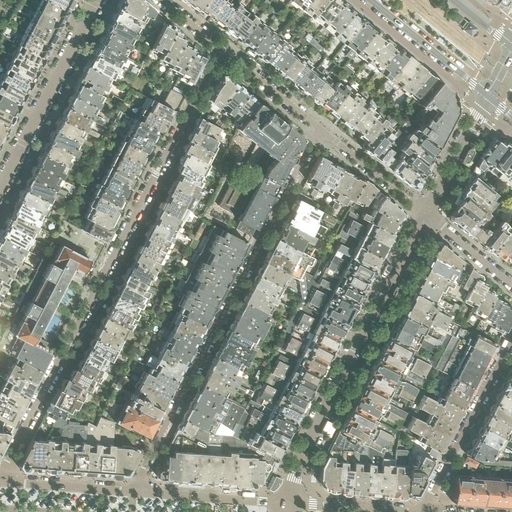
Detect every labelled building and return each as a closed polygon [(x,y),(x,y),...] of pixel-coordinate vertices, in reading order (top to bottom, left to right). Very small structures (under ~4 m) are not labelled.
[(67,12),(44,0),(41,0),(36,10),(61,23),(63,19),(65,19),(68,14),(67,12)] [(73,3),(73,0),(71,0),(44,0),(67,12),(69,8),(71,7),(73,3)] [(117,10),(143,23),(144,22),(145,23),(147,19),(149,20),(154,10),(141,0),(120,0),(117,7),(118,9),(117,10)] [(199,10),(207,0),(190,0),(187,4),(196,11),(199,10)] [(207,14),(210,17),(223,0),(207,0),(199,10),(204,14),(207,14)] [(221,24),(237,4),(236,3),(235,4),(230,0),(223,0),(210,17),(209,17),(218,24),(221,24)] [(290,0),(300,8),(307,0),(290,0)] [(307,0),(300,8),(312,18),(326,0),(307,0)] [(322,26),(342,3),(338,0),(326,0),(312,18),(322,26)] [(322,26),(333,35),(352,11),(342,3),(322,26)] [(224,29),(229,33),(246,12),(241,7),(237,4),(221,24),(224,27),(224,29)] [(280,11),(274,6),(270,11),(276,16),(280,11)] [(61,23),(36,10),(30,22),(55,35),(57,31),(59,30),(62,26),(61,23)] [(141,28),(143,23),(117,10),(115,13),(113,14),(111,18),(112,21),(138,34),(136,33),(139,27),(141,28)] [(333,35),(344,44),(363,20),(352,11),(333,35)] [(237,37),(240,40),(256,21),(255,21),(256,20),(246,12),(229,33),(234,37),(237,37)] [(458,24),(463,18),(457,13),(452,19),(458,24)] [(290,21),(283,16),(280,20),(287,25),(290,21)] [(344,44),(355,53),(372,30),(369,28),(370,26),(363,20),(344,44)] [(138,34),(112,21),(109,25),(107,25),(105,30),(106,32),(130,44),(133,39),(135,40),(138,34)] [(246,45),(250,48),(266,29),(261,24),(260,25),(256,21),(240,40),(240,42),(244,45),(246,45)] [(470,37),(477,28),(469,21),(462,30),(470,37)] [(55,35),(30,22),(23,34),(49,47),(51,42),(53,42),(56,37),(55,35)] [(159,59),(160,59),(174,33),(175,29),(175,27),(170,24),(168,25),(164,23),(150,50),(155,53),(156,51),(162,54),(159,59)] [(259,55),(275,36),(266,29),(250,48),(250,50),(254,54),(257,53),(259,55)] [(355,53),(366,61),(383,39),(380,36),(379,33),(376,30),(372,30),(355,53)] [(130,44),(106,32),(104,36),(101,37),(99,41),(100,44),(126,57),(124,56),(127,50),(129,51),(132,46),(130,44)] [(169,68),(170,68),(183,42),(184,40),(180,38),(179,36),(174,33),(160,59),(166,62),(165,64),(170,67),(169,68)] [(309,43),(313,38),(307,33),(303,38),(309,43)] [(49,47),(23,34),(20,40),(15,37),(12,42),(18,45),(19,45),(18,46),(43,59),(43,58),(45,54),(47,53),(50,49),(49,47)] [(267,61),(270,64),(286,44),(282,40),(281,41),(280,42),(275,37),(276,37),(275,36),(259,55),(260,56),(260,59),(264,62),(267,61)] [(366,61),(377,70),(394,48),(392,46),(392,44),(385,38),(383,39),(366,61)] [(179,77),(192,50),(193,49),(189,47),(189,45),(183,42),(170,68),(175,71),(174,73),(179,75),(178,77),(179,77)] [(123,63),(126,57),(100,44),(98,48),(95,48),(93,53),(94,55),(118,67),(121,62),(123,63)] [(274,70),(279,74),(296,54),(290,49),(291,47),(286,44),(270,64),(274,67),(274,70)] [(44,61),(43,59),(18,46),(16,51),(14,51),(11,56),(13,57),(12,58),(37,70),(39,66),(41,65),(44,61)] [(387,79),(405,57),(402,54),(401,51),(397,48),(394,48),(377,70),(387,79)] [(192,50),(179,77),(184,80),(183,82),(189,85),(203,58),(199,56),(198,53),(192,50)] [(286,77),(290,80),(306,60),(302,56),(300,57),(296,54),(279,74),(284,78),(286,77)] [(118,67),(94,55),(92,59),(89,60),(86,66),(110,79),(110,78),(112,79),(115,73),(117,74),(120,68),(118,67)] [(395,91),(399,86),(417,64),(406,55),(405,57),(387,79),(385,82),(383,85),(382,86),(385,89),(388,85),(395,91)] [(37,72),(37,70),(12,58),(10,63),(8,62),(5,67),(7,68),(7,69),(31,81),(33,77),(35,76),(36,74),(37,72)] [(298,90),(315,69),(309,65),(310,63),(306,60),(290,80),(293,83),(293,86),(298,90)] [(410,94),(427,73),(424,71),(425,70),(417,64),(399,86),(405,91),(404,93),(408,96),(410,94)] [(103,91),(110,79),(86,66),(76,85),(102,98),(103,96),(100,95),(102,91),(103,91)] [(31,81),(7,69),(4,74),(2,74),(0,77),(0,79),(1,80),(25,93),(27,89),(29,88),(32,84),(31,81)] [(306,93),(309,96),(326,76),(328,72),(324,69),(320,73),(315,69),(298,90),(303,94),(306,93)] [(410,94),(420,102),(438,80),(431,75),(430,76),(427,73),(410,94)] [(215,88),(208,100),(218,108),(219,106),(236,86),(234,83),(230,81),(225,77),(225,75),(221,75),(221,77),(218,81),(219,82),(218,83),(215,88)] [(316,104),(319,104),(335,85),(329,81),(330,79),(326,76),(309,96),(313,99),(313,102),(316,104)] [(25,95),(25,93),(1,80),(0,81),(0,95),(19,104),(21,100),(23,99),(24,97),(25,97),(25,95)] [(435,107),(449,90),(438,80),(420,102),(420,103),(406,121),(414,128),(416,130),(435,107)] [(335,85),(319,104),(324,108),(327,107),(330,110),(346,91),(348,89),(343,86),(341,88),(336,84),(335,85)] [(102,98),(76,85),(74,90),(74,92),(72,96),(71,96),(96,109),(96,108),(98,109),(101,103),(99,102),(102,98)] [(236,86),(219,106),(225,111),(223,112),(228,116),(229,114),(246,94),(243,91),(243,89),(239,85),(236,86)] [(164,97),(179,104),(183,96),(168,89),(164,97)] [(435,107),(450,120),(454,112),(455,106),(454,106),(453,105),(454,104),(453,98),(452,97),(452,96),(453,96),(450,91),(449,90),(435,107)] [(352,96),(346,91),(330,110),(329,112),(336,117),(337,115),(340,118),(357,96),(354,93),(352,96)] [(246,94),(229,114),(234,118),(233,120),(238,124),(245,116),(248,111),(257,102),(253,99),(253,97),(249,94),(246,94)] [(20,107),(19,104),(0,95),(0,109),(13,116),(15,112),(17,111),(20,107)] [(93,114),(96,109),(71,96),(70,97),(68,101),(68,104),(66,108),(65,108),(90,121),(90,120),(92,121),(101,125),(103,121),(98,119),(96,120),(94,119),(95,115),(93,114)] [(350,126),(365,106),(361,103),(362,101),(357,96),(340,118),(343,121),(342,122),(349,128),(350,126)] [(175,112),(179,104),(164,97),(160,105),(173,111),(175,112)] [(150,99),(144,110),(164,121),(167,122),(170,121),(172,117),(171,114),(173,111),(160,105),(155,102),(153,101),(150,99)] [(236,170),(218,206),(236,215),(237,212),(241,213),(237,219),(239,220),(235,228),(250,236),(286,168),(295,150),(301,138),(257,102),(248,111),(251,114),(248,118),(245,116),(238,124),(236,127),(237,128),(259,146),(262,148),(268,153),(259,167),(258,167),(256,168),(255,169),(254,170),(255,172),(256,173),(254,178),(236,170)] [(358,135),(375,115),(375,114),(371,111),(372,108),(367,104),(365,106),(350,126),(353,129),(353,132),(358,135)] [(439,141),(450,120),(435,107),(416,130),(427,139),(436,147),(437,146),(435,144),(438,140),(439,141)] [(87,126),(90,121),(65,108),(64,109),(63,111),(62,113),(62,115),(60,119),(59,120),(84,132),(86,133),(97,138),(99,134),(92,130),(90,132),(88,130),(89,127),(87,126)] [(13,118),(13,116),(0,109),(0,123),(7,127),(9,124),(11,122),(12,121),(12,120),(13,118)] [(142,109),(136,120),(156,130),(159,132),(161,131),(164,127),(163,124),(164,121),(144,110),(142,109)] [(388,119),(394,112),(392,110),(386,117),(388,119)] [(404,120),(395,113),(395,112),(390,118),(400,125),(404,120)] [(363,148),(381,127),(385,121),(381,118),(379,119),(375,115),(358,135),(357,136),(364,142),(361,145),(362,147),(363,148)] [(222,130),(219,128),(214,125),(207,121),(205,120),(199,117),(194,128),(217,140),(222,130)] [(156,130),(136,120),(133,119),(128,130),(151,141),(153,141),(155,136),(154,134),(156,130)] [(84,132),(59,120),(58,120),(55,125),(56,127),(54,131),(53,131),(78,144),(80,145),(83,139),(81,138),(84,132)] [(363,148),(373,157),(382,146),(391,135),(397,128),(395,126),(389,133),(381,127),(363,148)] [(428,156),(436,147),(427,139),(416,130),(414,128),(413,129),(410,127),(407,130),(406,129),(397,140),(396,141),(400,145),(402,143),(404,145),(403,146),(414,155),(419,149),(428,156)] [(211,151),(217,140),(194,128),(187,140),(189,141),(211,151)] [(151,141),(128,130),(122,140),(145,153),(147,152),(150,147),(149,145),(151,141)] [(75,149),(78,144),(53,131),(52,132),(49,137),(50,139),(48,143),(72,156),(72,155),(74,157),(77,150),(75,149)] [(143,156),(145,153),(122,140),(117,151),(139,164),(142,163),(144,158),(143,156)] [(488,168),(507,146),(503,143),(502,145),(496,140),(493,140),(482,154),(483,155),(480,158),(481,159),(479,161),(475,167),(480,170),(484,165),(488,168)] [(214,152),(211,151),(189,141),(187,145),(185,145),(182,150),(183,152),(185,153),(208,163),(214,152)] [(487,169),(496,176),(511,156),(511,143),(510,142),(507,144),(508,144),(507,146),(488,168),(487,169)] [(72,156),(48,143),(46,144),(44,146),(44,148),(44,151),(42,155),(68,168),(71,162),(69,161),(72,156)] [(373,157),(379,162),(385,155),(388,151),(382,146),(373,157)] [(397,158),(419,176),(425,169),(423,167),(423,165),(425,163),(427,162),(430,158),(428,156),(419,149),(414,155),(403,146),(399,150),(400,151),(396,157),(397,158)] [(463,159),(463,160),(463,161),(464,163),(465,163),(466,164),(467,164),(469,163),(469,162),(473,154),(474,153),(474,151),(473,150),(472,149),(471,149),(469,149),(468,150),(467,151),(463,159)] [(139,164),(117,151),(111,162),(133,174),(136,174),(138,169),(137,167),(139,164)] [(179,164),(202,174),(204,175),(210,164),(208,163),(185,153),(183,156),(181,157),(179,161),(179,164)] [(38,163),(36,166),(60,179),(62,180),(65,174),(63,173),(66,167),(68,168),(42,155),(40,155),(37,160),(38,163)] [(309,194),(312,196),(329,164),(330,163),(326,161),(325,158),(321,156),(318,157),(306,180),(312,183),(310,187),(312,189),(309,194)] [(511,187),(511,156),(496,176),(495,177),(510,189),(511,187)] [(417,179),(419,176),(397,158),(394,162),(388,169),(411,187),(416,186),(417,184),(417,179)] [(132,178),(133,174),(111,162),(105,174),(128,185),(130,185),(133,180),(132,178)] [(199,180),(202,174),(179,164),(177,170),(177,172),(179,173),(177,177),(199,187),(202,182),(199,180)] [(329,191),(341,168),(335,165),(333,165),(329,164),(312,196),(315,197),(318,192),(320,193),(323,188),(329,191)] [(32,174),(30,178),(53,191),(56,192),(56,191),(65,196),(67,192),(61,189),(59,190),(57,189),(59,186),(57,185),(60,179),(36,166),(33,167),(31,172),(32,174)] [(347,171),(341,168),(329,191),(329,192),(334,195),(332,199),(335,200),(331,208),(333,209),(330,215),(351,176),(351,175),(347,173),(347,171)] [(126,189),(128,185),(105,174),(101,172),(99,177),(102,179),(100,184),(122,196),(124,196),(127,191),(126,189)] [(480,196),(491,205),(494,201),(492,199),(496,195),(498,196),(500,193),(490,185),(487,187),(479,180),(471,174),(467,182),(468,183),(465,187),(466,188),(462,193),(475,203),(480,196)] [(355,177),(351,176),(330,215),(333,217),(335,215),(333,214),(335,210),(336,210),(339,203),(340,203),(344,205),(346,202),(349,204),(351,205),(354,201),(364,181),(363,180),(358,177),(357,177),(355,177)] [(170,187),(191,197),(197,200),(200,195),(199,194),(196,192),(198,188),(199,187),(177,177),(175,180),(173,181),(170,187)] [(26,186),(24,190),(48,202),(50,203),(53,197),(51,196),(53,191),(30,178),(28,180),(26,181),(25,184),(26,186)] [(396,219),(397,219),(400,217),(401,215),(400,210),(364,181),(354,201),(361,204),(396,221),(396,219)] [(122,196),(100,184),(94,195),(117,207),(119,207),(121,202),(121,200),(120,200),(122,196)] [(188,203),(191,197),(170,187),(167,192),(168,195),(166,198),(191,210),(193,206),(188,203)] [(20,198),(18,201),(44,215),(47,210),(45,208),(48,202),(24,190),(21,191),(19,196),(20,198)] [(299,193),(297,198),(308,204),(311,199),(299,193)] [(456,206),(477,222),(485,229),(489,224),(491,223),(493,222),(494,220),(494,217),(492,215),(490,214),(488,214),(485,212),(491,205),(480,196),(475,203),(462,193),(455,205),(456,206)] [(115,211),(117,207),(94,195),(88,206),(90,207),(114,220),(117,214),(116,211),(115,211)] [(191,210),(166,198),(164,202),(162,203),(159,209),(181,220),(184,215),(186,216),(189,210),(191,211),(191,210)] [(292,211),(313,221),(318,213),(321,214),(320,218),(331,224),(335,218),(333,217),(330,215),(328,214),(308,204),(297,198),(291,210),(292,211)] [(44,215),(18,201),(18,202),(15,203),(14,205),(13,207),(14,209),(12,213),(37,226),(40,221),(39,220),(42,214),(44,215)] [(349,204),(346,211),(349,212),(359,217),(358,217),(369,223),(390,233),(392,229),(393,230),(396,224),(396,221),(361,204),(357,207),(355,207),(351,205),(349,204)] [(474,226),(477,222),(456,206),(453,209),(454,210),(450,215),(452,221),(476,241),(482,233),(474,226)] [(111,225),(114,220),(90,207),(85,217),(88,219),(107,229),(109,226),(111,225)] [(179,225),(181,220),(159,209),(156,214),(156,217),(155,220),(178,232),(181,226),(179,225)] [(326,228),(313,221),(292,211),(290,215),(288,216),(285,222),(313,236),(315,232),(322,236),(322,235),(326,228)] [(349,212),(346,218),(351,221),(348,226),(385,245),(386,243),(391,234),(390,233),(369,223),(358,217),(359,217),(349,212)] [(37,226),(12,213),(9,218),(7,218),(5,223),(5,225),(31,238),(34,232),(37,234),(40,228),(37,226)] [(111,231),(107,229),(88,219),(82,230),(105,242),(107,239),(109,238),(112,234),(111,231)] [(175,238),(178,232),(155,220),(153,224),(150,225),(147,230),(170,242),(173,237),(175,238)] [(476,241),(491,253),(509,231),(511,229),(501,220),(490,233),(485,229),(482,233),(476,241)] [(324,242),(313,236),(285,222),(275,239),(286,245),(299,251),(302,244),(304,240),(309,243),(307,246),(319,251),(323,244),(324,242)] [(343,224),(337,236),(340,237),(352,244),(357,246),(379,257),(385,245),(348,226),(343,224)] [(42,244),(31,238),(5,225),(3,229),(1,230),(0,231),(0,236),(25,249),(28,244),(31,245),(33,241),(35,242),(34,244),(40,247),(42,244)] [(170,242),(147,230),(144,236),(145,239),(143,242),(148,244),(166,254),(169,248),(167,247),(170,242)] [(217,234),(213,240),(222,245),(227,247),(224,252),(238,260),(247,243),(238,238),(222,230),(219,235),(217,234)] [(511,232),(509,231),(491,253),(496,256),(499,256),(502,259),(505,256),(511,246),(511,232)] [(25,249),(0,236),(0,251),(20,262),(21,262),(19,261),(22,255),(25,257),(27,253),(29,254),(28,256),(34,259),(36,255),(25,249)] [(334,248),(334,249),(350,258),(350,259),(373,269),(379,257),(357,246),(352,244),(340,237),(337,243),(334,248)] [(291,276),(298,280),(308,285),(310,281),(312,276),(304,272),(307,266),(310,267),(314,259),(299,251),(286,245),(275,239),(264,261),(291,275),(291,276)] [(232,271),(238,260),(224,252),(227,247),(222,245),(213,240),(211,245),(208,251),(211,252),(208,258),(232,271)] [(163,259),(166,254),(148,244),(143,242),(141,246),(139,246),(136,252),(159,264),(162,258),(163,259)] [(453,270),(448,281),(451,283),(454,284),(458,286),(467,291),(477,273),(477,272),(441,243),(435,244),(429,257),(453,270)] [(0,349),(16,358),(41,370),(49,354),(43,350),(47,343),(35,336),(38,330),(64,280),(67,273),(70,267),(72,269),(82,273),(89,260),(60,246),(50,266),(48,264),(41,277),(43,278),(36,291),(31,288),(27,294),(33,298),(31,302),(29,301),(23,313),(25,314),(22,320),(20,320),(17,327),(10,323),(0,341),(0,349)] [(328,260),(327,262),(339,268),(342,269),(367,281),(373,269),(350,259),(350,258),(334,249),(331,254),(328,260)] [(18,268),(20,262),(0,251),(0,266),(14,274),(14,273),(13,272),(16,267),(18,268)] [(159,264),(136,252),(133,258),(134,260),(132,264),(155,276),(158,270),(156,269),(159,264)] [(422,269),(448,281),(453,270),(429,257),(422,269)] [(224,287),(232,271),(208,258),(205,263),(202,262),(199,268),(212,274),(209,280),(224,287)] [(291,275),(264,261),(258,274),(283,287),(285,288),(291,276),(291,275)] [(361,291),(367,281),(342,269),(340,272),(337,271),(339,268),(327,262),(322,272),(361,291)] [(152,281),(155,276),(132,264),(130,267),(128,268),(125,274),(148,285),(150,280),(152,281)] [(11,279),(14,274),(0,266),(0,280),(9,285),(9,284),(7,283),(10,278),(11,279)] [(218,298),(224,287),(209,280),(212,274),(199,268),(194,278),(197,280),(193,286),(218,298)] [(315,283),(321,272),(316,269),(312,276),(310,281),(315,283)] [(422,269),(417,279),(440,291),(461,302),(462,301),(467,291),(458,286),(454,284),(451,283),(448,281),(422,269)] [(361,291),(322,272),(316,284),(355,303),(361,291)] [(482,276),(477,273),(467,291),(462,301),(473,307),(483,288),(485,284),(481,282),(483,279),(482,276)] [(148,285),(125,274),(122,279),(123,282),(121,285),(145,298),(148,292),(145,291),(148,285)] [(275,303),(283,287),(258,274),(251,286),(256,288),(257,287),(266,292),(263,297),(275,303)] [(437,298),(440,291),(417,279),(411,291),(456,313),(460,306),(454,303),(453,305),(437,298)] [(9,285),(0,280),(0,294),(3,296),(1,295),(4,290),(6,291),(9,285)] [(301,298),(308,285),(298,280),(299,287),(300,292),(301,298)] [(344,324),(355,303),(316,284),(315,283),(310,281),(308,285),(301,298),(299,302),(344,324)] [(145,298),(121,285),(118,286),(116,290),(117,292),(115,296),(137,308),(138,307),(140,308),(145,298)] [(209,315),(218,298),(193,286),(190,292),(187,291),(185,295),(182,294),(182,293),(176,290),(174,293),(179,296),(181,295),(184,297),(197,303),(195,307),(209,315)] [(269,315),(275,303),(263,297),(266,292),(257,287),(256,288),(251,286),(243,302),(269,315)] [(396,287),(392,295),(398,298),(402,290),(396,287)] [(482,317),(493,295),(494,294),(493,291),(489,289),(487,290),(483,288),(473,307),(470,311),(481,317),(482,317)] [(446,333),(452,321),(456,313),(411,291),(411,292),(409,299),(407,303),(427,313),(429,309),(430,310),(434,312),(432,315),(436,317),(429,330),(444,337),(445,334),(446,333)] [(491,325),(503,304),(504,303),(500,301),(499,298),(493,295),(482,317),(481,317),(480,320),(491,325)] [(135,312),(137,308),(115,296),(113,297),(111,300),(112,303),(110,307),(132,318),(135,319),(138,314),(135,312)] [(204,326),(209,315),(195,307),(197,303),(184,297),(179,307),(182,308),(179,313),(181,314),(204,326)] [(266,321),(269,315),(243,302),(238,312),(251,319),(249,324),(262,331),(267,321),(266,321)] [(344,324),(299,302),(279,340),(286,343),(300,349),(325,362),(330,351),(344,324)] [(426,318),(430,310),(429,309),(427,313),(407,303),(400,313),(399,313),(425,327),(429,330),(436,317),(432,315),(430,320),(426,318)] [(506,306),(503,304),(490,327),(502,333),(511,313),(511,307),(509,305),(506,306)] [(129,323),(132,318),(110,307),(107,307),(105,311),(106,313),(104,317),(128,329),(129,330),(132,324),(129,323)] [(259,338),(262,331),(249,324),(251,319),(238,312),(229,330),(253,343),(256,337),(259,338)] [(422,332),(425,327),(399,313),(393,325),(416,337),(418,333),(422,335),(420,339),(434,347),(438,349),(444,337),(429,330),(427,335),(422,332)] [(198,337),(204,326),(181,314),(176,324),(172,322),(168,329),(172,331),(172,332),(183,338),(185,334),(187,335),(189,332),(198,337)] [(121,341),(128,329),(104,317),(102,318),(100,322),(100,325),(99,328),(121,340),(120,341),(121,341)] [(446,333),(490,356),(496,345),(484,338),(470,331),(452,321),(446,333)] [(414,340),(416,337),(393,325),(388,336),(412,349),(418,352),(420,347),(431,353),(434,347),(420,339),(418,343),(414,340)] [(121,340),(99,328),(96,329),(94,333),(95,335),(93,339),(117,350),(121,341),(120,341),(121,340)] [(229,330),(223,340),(237,347),(234,353),(247,360),(253,349),(251,348),(253,343),(229,330)] [(189,353),(198,337),(189,332),(187,335),(185,334),(183,338),(172,332),(167,341),(189,353)] [(473,388),(490,356),(446,333),(445,334),(444,337),(438,349),(432,359),(429,365),(444,373),(452,378),(473,388)] [(388,336),(382,347),(426,371),(429,365),(432,359),(422,354),(418,352),(412,349),(388,336)] [(117,350),(93,339),(91,339),(89,344),(89,346),(88,349),(111,361),(117,350)] [(244,366),(247,360),(234,353),(237,347),(223,340),(214,358),(239,370),(242,364),(244,366)] [(184,364),(189,353),(167,341),(158,358),(169,364),(170,362),(172,363),(174,359),(184,364)] [(318,374),(325,362),(300,349),(286,343),(283,350),(299,358),(296,363),(318,374)] [(426,371),(382,347),(375,359),(420,382),(426,371)] [(111,362),(111,361),(88,349),(85,350),(83,354),(84,357),(82,360),(104,372),(104,371),(105,372),(108,366),(107,366),(109,361),(111,362)] [(41,370),(16,358),(13,364),(11,363),(6,373),(18,379),(19,377),(22,378),(24,375),(35,381),(41,370)] [(175,380),(184,364),(174,359),(172,363),(170,362),(169,364),(158,358),(153,369),(175,380)] [(236,375),(239,370),(214,358),(209,368),(222,375),(220,381),(233,388),(239,377),(236,375)] [(419,383),(420,382),(375,359),(369,372),(398,386),(414,394),(417,388),(415,387),(417,383),(413,381),(414,380),(419,383)] [(104,372),(82,360),(80,361),(77,365),(78,368),(76,371),(95,381),(99,383),(102,377),(101,377),(104,372)] [(312,386),(318,374),(296,363),(293,369),(276,360),(273,367),(290,375),(312,386)] [(259,380),(265,369),(260,366),(253,377),(259,380)] [(306,398),(312,386),(290,375),(273,367),(267,379),(306,398)] [(175,380),(153,369),(150,368),(147,374),(145,373),(139,383),(153,390),(156,386),(169,392),(175,380)] [(230,394),(233,388),(220,381),(222,375),(209,368),(200,385),(225,397),(228,392),(230,394)] [(95,381),(76,371),(74,370),(71,370),(69,375),(70,377),(68,381),(87,390),(91,393),(94,387),(93,386),(95,381)] [(410,401),(414,394),(398,386),(369,372),(363,383),(388,396),(404,405),(407,399),(410,401)] [(26,398),(35,381),(24,375),(22,378),(19,377),(18,379),(6,373),(3,379),(5,380),(2,386),(26,398)] [(468,398),(473,388),(452,378),(444,373),(439,384),(443,386),(447,388),(468,398)] [(84,396),(87,390),(68,381),(65,379),(63,380),(61,384),(62,387),(60,390),(79,401),(82,402),(85,397),(84,396)] [(300,410),(306,398),(267,379),(260,391),(300,410)] [(511,399),(511,385),(506,382),(503,383),(501,387),(502,390),(500,393),(511,399)] [(161,409),(169,392),(156,386),(153,390),(139,383),(136,389),(138,390),(135,395),(161,409)] [(401,410),(404,405),(388,396),(363,383),(357,395),(382,408),(384,409),(402,418),(405,412),(401,410)] [(240,417),(243,411),(245,407),(234,401),(225,397),(200,385),(194,396),(239,419),(240,417)] [(26,398),(2,386),(0,389),(0,404),(5,407),(6,404),(8,405),(10,402),(21,408),(26,398)] [(462,409),(468,398),(447,388),(443,386),(437,397),(438,397),(462,409)] [(75,409),(79,401),(60,390),(58,389),(51,403),(66,411),(69,413),(72,407),(75,409)] [(300,410),(260,391),(255,402),(267,408),(266,408),(294,422),(300,410)] [(155,421),(161,409),(135,395),(132,393),(129,398),(132,400),(128,407),(155,421)] [(511,399),(500,393),(497,394),(495,398),(496,401),(494,405),(511,414),(511,399)] [(402,418),(384,409),(382,408),(357,395),(351,407),(376,420),(379,415),(398,425),(402,418)] [(462,409),(438,397),(436,401),(434,402),(433,400),(423,395),(420,401),(457,419),(462,409)] [(233,430),(237,423),(239,419),(194,396),(189,407),(233,430)] [(294,422),(266,408),(266,409),(249,399),(245,407),(243,411),(262,421),(287,434),(294,422)] [(451,430),(457,419),(420,401),(417,407),(427,412),(429,411),(430,414),(434,416),(431,420),(451,430)] [(13,425),(21,408),(10,402),(8,405),(6,404),(5,407),(0,404),(0,419),(3,421),(13,425)] [(52,426),(62,429),(64,424),(65,420),(63,418),(66,411),(51,403),(45,415),(54,421),(52,426)] [(147,435),(155,421),(128,407),(124,404),(121,410),(123,411),(118,421),(115,420),(114,423),(126,429),(127,427),(137,432),(138,431),(147,435)] [(511,428),(511,427),(511,414),(494,405),(491,405),(489,409),(490,412),(488,416),(511,428)] [(210,433),(221,434),(230,435),(233,430),(189,407),(183,418),(198,426),(210,433)] [(373,426),(376,420),(351,407),(345,419),(370,432),(372,433),(389,442),(393,436),(373,426)] [(282,445),(287,434),(262,421),(243,411),(240,417),(239,419),(237,423),(252,430),(282,445)] [(451,430),(431,420),(429,425),(425,423),(423,424),(422,421),(412,416),(409,422),(446,441),(451,430)] [(511,428),(488,416),(485,417),(483,421),(484,423),(482,427),(506,439),(511,428)] [(109,476),(112,447),(112,446),(114,423),(100,418),(96,427),(87,422),(87,426),(83,474),(85,476),(90,476),(92,474),(96,475),(98,477),(103,477),(105,475),(109,476)] [(198,426),(183,418),(177,430),(190,437),(195,428),(197,429),(198,426)] [(389,442),(372,433),(370,432),(345,419),(339,431),(345,434),(368,446),(383,454),(389,442)] [(83,474),(87,426),(78,425),(78,423),(69,422),(69,420),(68,420),(67,424),(64,424),(62,429),(59,437),(58,441),(56,472),(61,472),(62,474),(76,475),(79,473),(83,474)] [(8,433),(13,425),(3,421),(0,426),(0,430),(4,431),(8,433)] [(326,421),(320,433),(324,436),(331,423),(326,421)] [(446,441),(409,422),(406,428),(416,434),(418,433),(419,435),(423,437),(420,442),(431,448),(437,451),(440,452),(446,441)] [(235,436),(248,443),(275,458),(282,445),(252,430),(237,423),(233,430),(230,435),(232,435),(235,436)] [(500,451),(506,439),(482,427),(480,428),(477,432),(478,435),(476,438),(500,451)] [(43,471),(44,439),(46,439),(48,429),(38,428),(34,436),(18,466),(21,471),(27,471),(29,469),(33,470),(35,472),(41,472),(43,471)] [(0,449),(8,433),(4,431),(0,430),(0,449)] [(336,492),(340,450),(344,437),(340,435),(341,434),(338,432),(320,467),(319,479),(323,488),(328,492),(335,493),(336,492)] [(189,484),(217,486),(221,434),(210,433),(207,433),(207,438),(202,438),(202,447),(206,447),(206,451),(199,451),(199,453),(192,453),(189,484)] [(230,487),(235,436),(232,435),(230,435),(221,434),(217,486),(230,487)] [(364,494),(366,463),(368,446),(345,434),(344,437),(340,450),(336,492),(341,493),(343,495),(348,495),(350,493),(354,493),(354,494),(357,496),(361,496),(364,494)] [(54,473),(56,472),(58,441),(59,437),(50,436),(50,440),(46,439),(44,439),(43,471),(47,471),(49,473),(54,473)] [(230,487),(244,488),(248,443),(235,436),(230,487)] [(468,450),(466,454),(468,455),(474,459),(480,459),(485,459),(488,460),(491,460),(494,460),(495,460),(500,451),(476,438),(474,439),(471,444),(472,446),(471,450),(468,450)] [(248,443),(244,488),(250,488),(254,487),(258,485),(262,482),(264,479),(275,458),(248,443)] [(378,495),(379,464),(383,454),(368,446),(366,463),(364,494),(368,494),(368,495),(370,497),(375,497),(378,495)] [(112,447),(109,476),(110,476),(112,478),(117,478),(119,476),(119,475),(126,475),(127,474),(129,469),(138,453),(135,452),(136,450),(134,449),(133,450),(130,449),(112,447)] [(172,480),(177,481),(179,452),(179,448),(172,448),(172,456),(164,455),(163,470),(160,470),(157,472),(157,477),(159,479),(162,479),(164,482),(169,482),(172,480)] [(189,484),(192,453),(193,450),(187,450),(186,453),(179,452),(177,481),(177,483),(189,484)] [(407,468),(405,496),(410,496),(410,497),(413,497),(415,497),(415,496),(417,496),(425,480),(424,480),(426,477),(427,477),(435,462),(418,453),(414,459),(415,460),(413,464),(410,464),(410,469),(407,468)] [(394,459),(394,468),(391,496),(396,496),(395,497),(398,499),(403,499),(405,497),(405,496),(407,468),(408,460),(408,455),(395,454),(395,459),(394,459)] [(467,465),(470,466),(475,468),(478,463),(467,457),(464,463),(467,465)] [(387,464),(379,464),(378,495),(382,495),(382,496),(384,498),(389,498),(391,496),(394,468),(387,467),(387,464)] [(274,477),(268,490),(270,491),(272,492),(273,491),(274,490),(275,489),(277,486),(279,484),(280,483),(280,482),(279,482),(280,480),(274,477)] [(481,504),(483,479),(469,478),(454,477),(452,502),(481,504)] [(511,480),(483,479),(481,504),(481,505),(511,507),(511,494),(511,480)]
